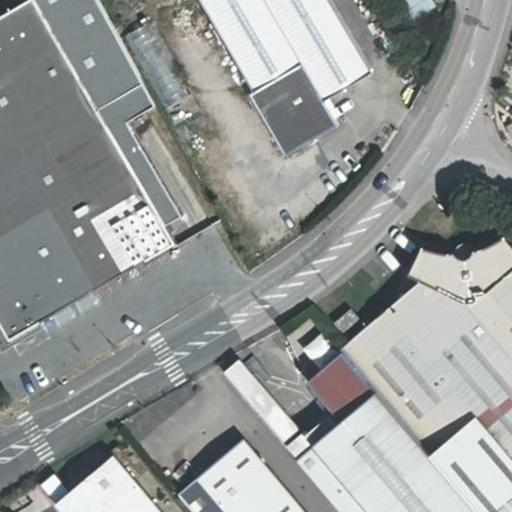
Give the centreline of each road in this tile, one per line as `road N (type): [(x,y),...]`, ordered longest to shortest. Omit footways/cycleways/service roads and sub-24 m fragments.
road 1 (tertiary): [(440,124),(403,180),(313,269),(87,405)]
road 2 (tertiary): [(491,0),(440,124)]
